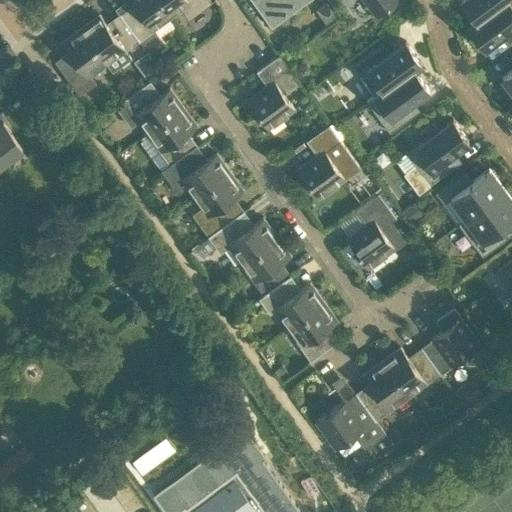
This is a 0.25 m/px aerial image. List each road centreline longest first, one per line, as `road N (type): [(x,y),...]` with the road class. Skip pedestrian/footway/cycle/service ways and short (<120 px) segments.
road 1 (residential): [(376,325),(205,87),(207,66),(239,43),(238,17),(226,0)]
road 2 (residential): [(511,156),(454,75),(428,0)]
